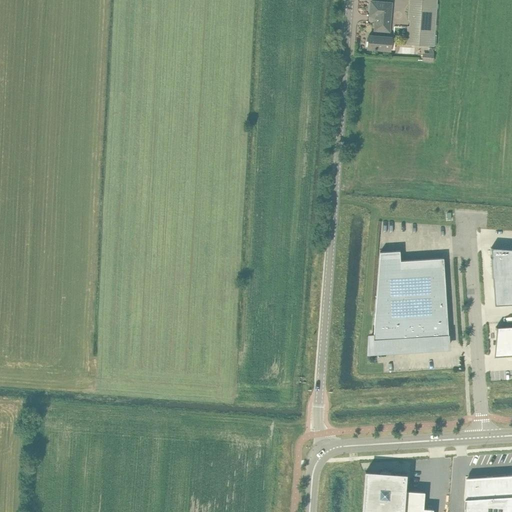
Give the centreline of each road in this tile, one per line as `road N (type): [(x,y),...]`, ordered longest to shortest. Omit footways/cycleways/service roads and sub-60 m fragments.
road 1 (unclassified): [(329,449),(318,414),(349,0)]
road 2 (unclassified): [(482,437),(469,214)]
road 3 (secondary): [(482,437),(329,449)]
